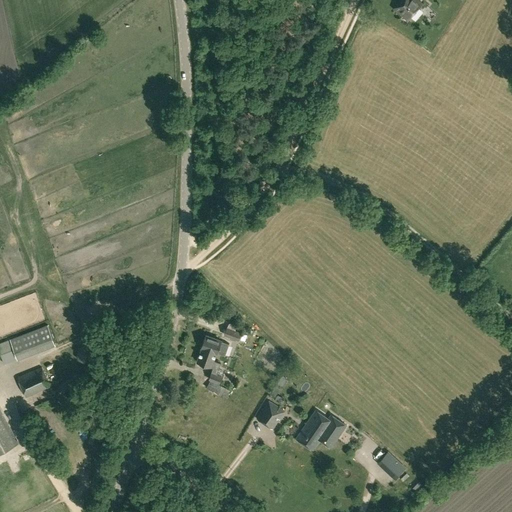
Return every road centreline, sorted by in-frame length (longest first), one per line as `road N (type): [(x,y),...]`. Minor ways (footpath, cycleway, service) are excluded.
road 1 (unclassified): [(131,455),(180,281),(187,155),(180,0)]
road 2 (track): [(181,270),(213,247),(268,183),(354,0)]
road 3 (track): [(511,315),(366,199),(306,174),(273,174)]
road 4 (track): [(0,376),(180,281)]
road 5 (track): [(79,511),(0,391)]
